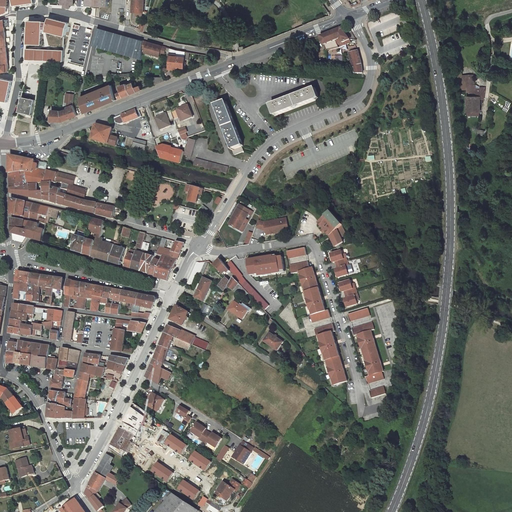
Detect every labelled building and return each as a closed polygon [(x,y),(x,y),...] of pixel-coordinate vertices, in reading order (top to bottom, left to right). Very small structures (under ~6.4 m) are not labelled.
[(132,0),(132,12),(137,12),(143,13),(144,13),(144,0),(132,0)] [(29,20),(27,59),(65,61),(66,36),(69,22),(50,17),(49,22),(45,21),(29,20)] [(0,21),(0,61),(1,74),(11,72),(6,20),(0,21)] [(342,28),(321,37),(322,39),(324,45),(325,45),(327,50),(339,48),(338,45),(341,43),(340,40),(341,40),(343,43),(346,42),(347,44),(349,43),(348,41),(350,40),(342,28)] [(131,38),(99,29),(94,46),(125,55),(126,53),(97,45),(101,31),(130,39),(131,38)] [(130,39),(101,31),(97,45),(126,53),(125,55),(141,60),(143,48),(144,41),(131,37),(131,38),(130,39)] [(155,44),(144,41),(143,48),(146,49),(145,52),(152,54),(155,44)] [(166,47),(155,44),(152,54),(159,56),(160,53),(164,54),(166,47)] [(189,52),(177,50),(166,47),(166,50),(170,51),(168,64),(170,64),(171,56),(185,58),(185,59),(188,60),(189,52)] [(355,72),(356,74),(363,73),(362,64),(359,50),(350,53),(353,62),(355,72)] [(185,58),(171,56),(170,64),(169,69),(175,69),(175,67),(184,67),(185,59),(185,58)] [(484,99),(485,89),(480,89),(475,89),(475,84),(474,84),(474,77),(470,77),(470,75),(469,75),(469,89),(469,94),(473,94),(473,97),(468,97),(468,112),(480,112),(480,99),(484,99)] [(0,100),(9,102),(13,81),(0,78),(0,100)] [(126,84),(119,87),(121,92),(117,94),(119,99),(136,92),(142,90),(140,86),(135,88),(133,84),(129,86),(127,86),(126,84)] [(111,86),(81,98),(85,112),(115,101),(111,86)] [(281,102),(271,106),(275,116),(320,99),(316,88),(306,92),(306,91),(302,92),(303,93),(284,101),(283,99),(280,101),(281,102)] [(67,107),(73,105),(74,95),(66,94),(65,102),(67,103),(67,107)] [(35,100),(22,97),(18,112),(32,115),(35,100)] [(226,101),(216,105),(219,115),(218,116),(219,119),(221,118),(228,137),(227,138),(228,141),(229,141),(235,155),(244,151),(242,147),(244,146),(226,101)] [(73,105),(67,107),(67,112),(66,120),(77,116),(73,105)] [(188,105),(172,112),(174,119),(179,117),(181,121),(183,120),(183,121),(193,117),(188,105)] [(142,116),(139,109),(136,110),(115,118),(117,124),(121,124),(142,116)] [(67,112),(52,110),(50,122),(62,122),(66,120),(67,112)] [(172,112),(156,118),(158,123),(157,123),(158,126),(160,126),(161,129),(171,125),(169,121),(174,119),(172,112)] [(96,126),(93,140),(117,146),(119,139),(112,137),(114,129),(98,125),(96,126)] [(183,140),(190,137),(186,127),(179,130),(183,140)] [(196,140),(189,139),(185,155),(191,157),(196,140)] [(147,146),(134,142),(132,150),(146,154),(147,146)] [(163,145),(157,147),(161,158),(181,163),(183,151),(171,148),(171,147),(163,145)] [(23,158),(11,156),(10,173),(11,173),(10,177),(10,180),(11,188),(16,188),(18,188),(26,186),(28,186),(29,185),(30,185),(35,184),(37,184),(36,183),(41,183),(44,183),(53,182),(56,182),(56,181),(63,183),(62,189),(68,190),(67,195),(68,196),(76,198),(83,201),(84,201),(87,190),(73,186),(75,177),(58,173),(47,171),(48,163),(23,158)] [(229,167),(196,159),(194,165),(227,174),(229,167)] [(30,185),(29,185),(32,198),(34,198),(44,200),(45,200),(45,193),(53,192),(53,187),(53,182),(44,183),(41,183),(36,183),(37,184),(35,184),(30,185)] [(16,188),(11,188),(11,193),(32,198),(29,185),(28,186),(26,186),(18,188),(16,188)] [(200,188),(187,185),(186,191),(187,191),(186,193),(190,194),(188,201),(196,204),(198,199),(199,194),(200,195),(202,195),(203,191),(200,190),(200,188)] [(53,192),(52,202),(59,204),(62,189),(53,187),(53,192)] [(62,189),(59,204),(66,206),(68,196),(67,195),(68,190),(62,189)] [(53,192),(45,193),(45,200),(52,202),(53,192)] [(68,196),(66,206),(73,208),(76,198),(68,196)] [(76,198),(73,208),(81,210),(83,201),(76,198)] [(34,204),(11,199),(12,208),(12,215),(31,218),(34,204)] [(83,201),(81,210),(88,212),(91,202),(84,201),(83,201)] [(98,203),(91,202),(88,212),(96,214),(98,203)] [(116,207),(98,203),(96,214),(107,217),(113,218),(116,207)] [(42,206),(34,204),(31,218),(38,220),(39,218),(39,216),(42,206)] [(251,211),(240,205),(234,216),(235,217),(231,225),(239,230),(245,220),(249,214),(251,211)] [(50,208),(42,206),(39,216),(41,216),(41,215),(48,217),(50,208)] [(208,210),(203,206),(199,210),(204,214),(208,210)] [(59,210),(50,208),(48,217),(50,217),(57,219),(59,210)] [(332,211),(319,223),(331,236),(332,239),(333,241),(335,247),(344,243),(338,230),(343,225),(332,211)] [(25,220),(12,218),(12,223),(12,228),(18,229),(28,231),(30,222),(30,221),(25,220)] [(35,223),(30,222),(28,231),(27,237),(33,239),(35,240),(39,241),(42,242),(45,230),(42,229),(38,228),(40,222),(38,221),(38,220),(37,219),(35,223)] [(105,222),(93,219),(90,231),(102,235),(105,222)] [(286,219),(264,222),(266,231),(266,235),(288,231),(286,219)] [(248,221),(245,220),(239,230),(242,232),(248,221)] [(266,231),(264,222),(259,220),(256,227),(266,231)] [(131,229),(124,227),(122,236),(129,238),(131,229)] [(18,229),(12,228),(12,233),(13,233),(27,237),(28,231),(18,229)] [(146,233),(141,232),(136,248),(142,249),(144,243),(146,233)] [(27,237),(13,233),(13,240),(18,241),(23,243),(27,237)] [(87,238),(75,235),(73,242),(74,243),(76,243),(75,245),(74,251),(85,254),(89,240),(89,239),(88,239),(89,237),(87,237),(87,238)] [(103,239),(97,237),(96,241),(92,257),(95,257),(98,258),(102,244),(103,239)] [(96,241),(89,240),(85,254),(88,255),(92,257),(96,241)] [(103,243),(102,244),(98,258),(105,260),(110,262),(114,246),(111,245),(110,248),(106,247),(106,245),(105,244),(105,243),(104,242),(103,243)] [(177,242),(173,251),(164,248),(160,247),(158,254),(163,256),(163,255),(178,260),(185,243),(177,242)] [(118,247),(114,246),(110,262),(115,264),(121,265),(126,249),(118,247)] [(306,247),(287,251),(289,258),(307,255),(306,247)] [(146,254),(137,251),(136,255),(132,268),(134,269),(138,270),(141,271),(146,254)] [(342,251),(331,254),(332,258),(333,260),(334,262),(336,261),(338,268),(336,269),(336,271),(337,273),(338,278),(349,274),(348,270),(347,266),(349,265),(347,258),(344,259),(343,255),(342,251)] [(136,255),(129,253),(125,267),(128,267),(132,268),(136,255)] [(146,254),(141,271),(143,272),(145,273),(149,274),(155,259),(157,253),(155,253),(155,254),(154,256),(152,256),(148,254),(146,254)] [(282,254),(246,259),(249,275),(264,273),(264,274),(269,273),(269,272),(273,272),(276,271),(277,274),(284,273),(282,254)] [(163,256),(161,261),(166,263),(175,266),(178,260),(163,255),(163,256)] [(161,261),(155,259),(149,274),(152,275),(155,276),(161,261)] [(217,263),(214,266),(224,275),(226,272),(229,269),(226,266),(221,259),(220,260),(219,261),(219,262),(219,263),(220,263),(219,264),(217,263)] [(166,263),(161,261),(155,276),(157,276),(159,277),(166,263)] [(243,276),(231,261),(226,266),(229,269),(230,271),(240,283),(239,284),(242,286),(246,281),(242,276),(243,276)] [(301,271),(310,268),(308,261),(290,265),(292,273),(298,272),(301,271)] [(205,262),(197,263),(194,270),(188,284),(194,287),(205,262)] [(169,280),(175,266),(166,263),(159,277),(164,278),(169,280)] [(310,268),(301,271),(302,274),(300,275),(303,285),(303,286),(305,285),(306,287),(305,288),(306,292),(307,296),(309,296),(309,298),(307,299),(311,310),(313,310),(314,314),(326,311),(324,303),(323,300),(321,301),(320,298),(322,297),(317,279),(316,275),(315,275),(313,276),(313,274),(315,273),(313,267),(310,268)] [(26,272),(19,271),(18,277),(17,282),(31,284),(32,274),(26,272)] [(41,287),(43,275),(41,275),(32,274),(31,284),(35,284),(35,302),(40,303),(41,289),(49,290),(48,295),(51,296),(51,299),(50,305),(52,305),(52,303),(54,292),(54,289),(48,288),(41,287)] [(48,288),(50,277),(48,276),(43,275),(41,287),(48,288)] [(51,277),(50,277),(48,288),(54,289),(56,278),(53,277),(51,277)] [(229,285),(228,287),(234,290),(245,298),(248,293),(242,286),(239,284),(233,277),(231,281),(229,285)] [(60,278),(56,278),(54,289),(58,290),(63,291),(65,279),(60,278)] [(213,282),(204,278),(201,285),(198,290),(198,292),(196,297),(195,297),(204,301),(213,282)] [(74,281),(68,280),(68,285),(67,294),(65,306),(65,307),(71,308),(71,301),(72,300),(72,295),(72,288),(74,281)] [(224,280),(219,287),(222,289),(225,292),(228,287),(229,285),(224,280)] [(351,280),(340,284),(341,288),(342,290),(343,292),(345,291),(347,298),(345,299),(345,300),(346,303),(347,307),(358,304),(357,300),(356,296),(358,295),(356,288),(353,288),(352,284),(351,280)] [(246,281),(242,286),(248,293),(265,310),(269,306),(246,281)] [(31,284),(17,282),(17,286),(16,291),(29,293),(28,301),(35,302),(35,284),(31,284)] [(86,284),(83,283),(82,293),(77,292),(76,296),(77,296),(84,297),(86,297),(89,284),(86,284)] [(101,287),(97,286),(95,296),(104,298),(104,297),(106,288),(101,287)] [(109,288),(106,288),(104,297),(112,298),(113,289),(109,288)] [(118,290),(113,289),(112,298),(114,299),(114,302),(113,305),(112,314),(120,315),(122,301),(124,291),(118,290)] [(29,293),(16,291),(16,294),(15,299),(22,300),(28,301),(29,293)] [(129,292),(124,291),(122,301),(134,304),(138,305),(141,294),(129,292)] [(149,296),(141,294),(138,305),(140,306),(154,309),(158,301),(156,297),(149,296)] [(95,299),(92,311),(99,312),(101,304),(101,303),(103,303),(102,304),(104,304),(104,303),(106,304),(106,305),(107,305),(108,304),(109,299),(103,298),(104,298),(95,296),(95,299)] [(207,315),(206,318),(209,320),(218,304),(222,298),(220,297),(209,316),(207,315)] [(240,305),(235,302),(230,309),(237,314),(237,315),(242,319),(248,311),(249,312),(251,309),(243,304),(242,305),(241,304),(240,305)] [(15,304),(13,312),(21,313),(22,305),(20,304),(15,304)] [(22,305),(21,313),(29,314),(30,314),(33,315),(34,315),(35,307),(31,307),(28,306),(22,305)] [(190,313),(178,306),(171,320),(184,326),(186,320),(188,321),(189,318),(188,317),(190,313)] [(368,308),(348,314),(350,321),(370,315),(368,308)] [(63,311),(49,309),(48,322),(54,322),(61,322),(63,311)] [(326,311),(314,314),(311,315),(313,322),(331,317),(329,310),(326,311)] [(21,313),(13,312),(13,313),(12,319),(24,321),(27,322),(29,314),(21,313)] [(73,313),(69,312),(68,315),(66,329),(73,330),(76,313),(73,313)] [(24,321),(12,319),(12,321),(11,327),(23,329),(23,324),(24,321)] [(147,324),(132,321),(131,325),(129,331),(142,334),(147,324)] [(360,334),(371,330),(375,329),(373,322),(353,329),(355,336),(356,335),(360,334)] [(33,326),(23,324),(23,329),(22,334),(28,335),(33,336),(34,329),(34,326),(33,326)] [(317,336),(319,336),(333,332),(335,331),(333,324),(315,329),(317,336)] [(182,331),(169,325),(165,333),(174,337),(177,338),(178,339),(182,331)] [(23,329),(11,327),(10,334),(16,335),(21,336),(22,334),(23,329)] [(116,329),(116,328),(112,350),(117,351),(124,352),(124,347),(127,331),(124,330),(116,329)] [(66,329),(66,331),(64,340),(67,341),(71,342),(73,330),(66,329)] [(371,330),(360,334),(361,338),(359,338),(362,348),(362,349),(364,348),(365,350),(363,351),(364,355),(366,359),(367,359),(368,361),(366,362),(369,372),(371,371),(372,375),(382,372),(384,371),(382,366),(380,366),(379,364),(381,363),(382,363),(381,360),(380,360),(375,342),(374,338),(372,339),(371,337),(373,336),(371,330)] [(53,331),(52,339),(55,340),(59,340),(60,332),(56,331),(53,331)] [(196,337),(182,331),(178,339),(185,342),(191,344),(192,345),(193,344),(196,338),(196,337)] [(333,332),(319,336),(320,340),(322,340),(323,342),(321,342),(321,343),(324,354),(326,354),(327,356),(325,356),(327,361),(328,365),(329,364),(330,367),(328,367),(332,379),(334,378),(334,380),(333,381),(334,385),(347,381),(345,372),(344,368),(344,369),(341,369),(340,366),(343,366),(337,347),(338,347),(336,344),(334,345),(333,342),(335,341),(333,332)] [(174,337),(165,333),(160,346),(170,349),(181,355),(183,351),(174,347),(171,346),(174,337)] [(275,336),(270,333),(265,340),(273,345),(272,346),(278,350),(281,352),(285,347),(281,344),(283,342),(282,341),(277,338),(278,336),(276,335),(275,336)] [(178,339),(177,338),(175,343),(183,347),(185,342),(178,339)] [(209,343),(196,338),(193,344),(206,350),(209,343)] [(20,341),(10,340),(10,344),(9,352),(17,352),(19,353),(20,341)] [(26,342),(25,342),(24,354),(31,355),(32,343),(29,343),(26,342)] [(33,343),(32,343),(31,355),(33,355),(40,357),(42,345),(38,344),(33,343)] [(51,346),(42,345),(40,357),(49,358),(51,346)] [(170,349),(160,346),(155,359),(164,364),(165,361),(167,356),(169,350),(170,349)] [(67,349),(63,348),(62,354),(61,360),(68,362),(70,349),(67,349)] [(81,351),(70,349),(68,362),(68,366),(68,367),(77,368),(81,351)] [(17,352),(9,352),(7,363),(11,363),(15,363),(17,352)] [(24,354),(23,354),(21,364),(26,365),(31,366),(33,355),(31,355),(24,354)] [(96,355),(91,354),(90,363),(92,363),(92,366),(100,367),(101,360),(102,356),(96,355)] [(40,357),(33,355),(31,366),(38,367),(47,369),(49,358),(40,357)] [(119,357),(111,356),(111,357),(110,362),(126,366),(130,359),(119,357)] [(49,358),(48,369),(52,370),(56,370),(57,368),(58,359),(56,359),(51,358),(49,358)] [(164,364),(155,359),(149,371),(162,377),(168,380),(172,373),(162,369),(164,364)] [(126,366),(110,362),(108,368),(118,371),(120,372),(119,373),(123,374),(126,366)] [(90,366),(84,364),(83,367),(82,372),(89,374),(90,366)] [(92,366),(90,366),(89,374),(89,375),(90,375),(94,376),(96,376),(103,378),(106,368),(100,367),(92,366)] [(162,377),(149,371),(146,377),(159,385),(162,377)] [(89,374),(82,372),(81,373),(78,387),(75,398),(76,398),(85,400),(89,382),(90,377),(90,375),(89,375),(89,374)] [(382,372),(372,375),(369,376),(366,377),(368,384),(384,379),(382,372)] [(109,379),(105,388),(114,393),(119,382),(112,380),(109,379)] [(55,381),(53,380),(52,384),(52,387),(63,389),(64,382),(55,381)] [(6,388),(0,385),(0,396),(3,397),(9,389),(6,388)] [(384,387),(374,390),(376,397),(386,394),(384,387)] [(11,392),(9,389),(3,397),(7,403),(15,397),(11,392)] [(60,392),(51,391),(50,398),(50,404),(59,405),(60,392)] [(67,393),(60,392),(59,405),(74,408),(75,401),(66,399),(67,393)] [(165,400),(153,393),(147,405),(158,411),(165,400)] [(18,400),(15,397),(7,403),(11,408),(19,402),(18,400)] [(85,400),(76,398),(74,419),(85,419),(85,415),(88,415),(88,409),(86,408),(87,400),(85,400)] [(19,402),(11,408),(15,414),(23,408),(21,404),(19,402)] [(48,413),(48,418),(57,419),(73,419),(74,409),(68,408),(59,406),(59,405),(50,404),(49,406),(48,413)] [(190,411),(181,406),(177,412),(186,418),(182,423),(187,426),(192,418),(187,415),(190,411)] [(152,438),(158,425),(147,419),(142,429),(146,431),(144,434),(152,438)] [(206,428),(197,423),(192,432),(200,437),(199,439),(207,443),(208,442),(216,447),(222,438),(213,433),(212,434),(205,430),(206,428)] [(14,429),(10,430),(13,442),(11,443),(13,449),(31,445),(29,437),(28,438),(24,438),(22,429),(18,430),(14,430),(14,429)] [(122,432),(114,443),(149,469),(157,457),(122,432)] [(180,454),(186,445),(171,434),(165,443),(180,454)] [(254,448),(243,441),(241,446),(240,445),(235,453),(239,455),(236,459),(244,464),(254,448)] [(221,460),(229,448),(225,445),(217,457),(221,460)] [(269,457),(255,448),(253,451),(267,460),(269,457)] [(204,471),(211,462),(195,451),(189,460),(204,471)] [(112,458),(106,455),(102,463),(96,473),(107,479),(110,473),(113,467),(108,464),(112,458)] [(27,458),(16,461),(21,477),(30,474),(31,474),(29,467),(30,467),(29,466),(27,458)] [(166,482),(173,473),(157,462),(151,471),(166,482)] [(0,481),(1,481),(1,482),(6,481),(10,480),(7,468),(0,469),(1,473),(0,472),(0,481)] [(90,500),(93,497),(91,495),(96,489),(99,491),(106,479),(107,479),(96,473),(92,479),(87,489),(85,493),(90,500)] [(120,479),(110,473),(107,479),(106,479),(116,485),(120,479)] [(252,474),(248,480),(253,483),(257,478),(252,474)] [(246,479),(243,483),(250,488),(253,483),(251,482),(250,483),(246,479)] [(193,500),(199,491),(184,480),(178,489),(193,500)] [(224,482),(218,491),(222,493),(221,496),(228,500),(235,490),(236,491),(240,485),(233,480),(229,485),(224,482)] [(173,493),(171,492),(161,503),(162,503),(163,504),(173,493)] [(161,506),(156,511),(198,511),(199,511),(173,493),(163,504),(162,503),(160,505),(161,506)] [(93,497),(90,500),(92,503),(99,511),(102,511),(103,511),(101,509),(105,506),(99,499),(101,497),(99,495),(96,497),(95,495),(93,497)] [(207,499),(203,497),(198,504),(202,506),(207,499)] [(84,511),(75,498),(62,508),(64,511),(84,511)] [(120,505),(126,509),(130,506),(126,500),(120,505)]
